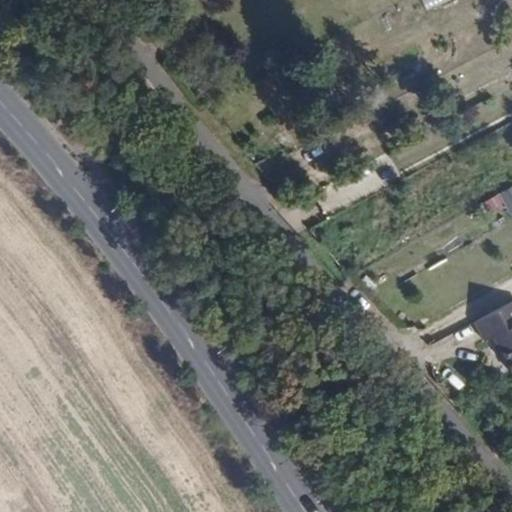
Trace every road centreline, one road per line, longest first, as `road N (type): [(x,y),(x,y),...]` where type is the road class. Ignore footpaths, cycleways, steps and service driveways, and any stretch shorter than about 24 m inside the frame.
road 1 (residential): [(511,488),(405,381),(104,0)]
road 2 (secondary): [(0,103),(147,280),(306,511)]
